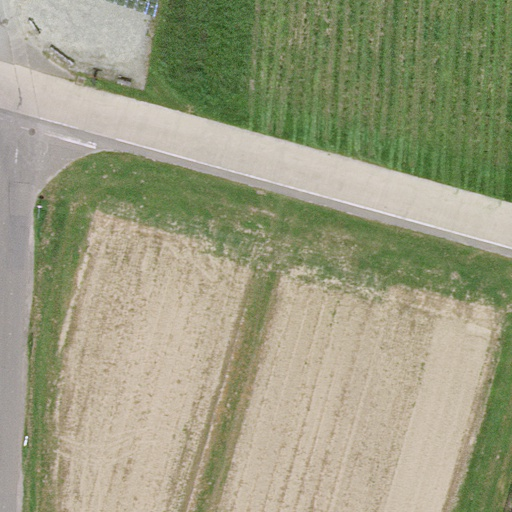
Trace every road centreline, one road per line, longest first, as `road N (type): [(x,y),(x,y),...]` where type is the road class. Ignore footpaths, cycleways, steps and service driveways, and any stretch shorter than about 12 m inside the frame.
road 1 (unclassified): [(12,89),(511,227)]
road 2 (unclassified): [(12,89),(17,124),(0,502)]
